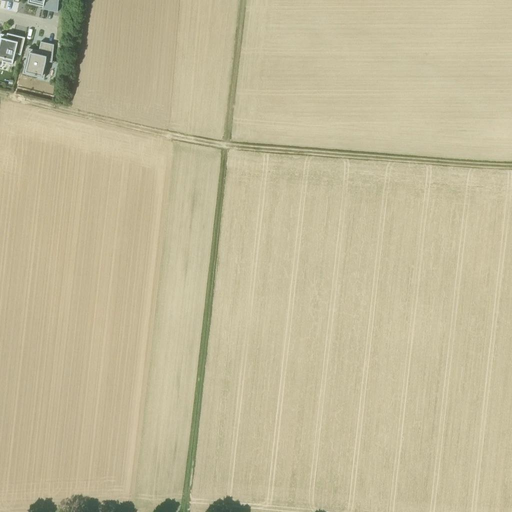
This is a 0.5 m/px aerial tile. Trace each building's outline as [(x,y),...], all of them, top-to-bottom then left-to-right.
[(43,0),(42,7),(42,9),(57,13),(58,0),(43,0)] [(13,37),(0,34),(0,35),(0,61),(12,65),(15,54),(16,47),(11,46),(13,37)] [(21,55),(25,38),(13,35),(13,37),(11,46),(16,47),(15,54),(21,55)] [(54,45),(41,42),(38,51),(49,53),(47,62),(52,63),(54,45)] [(38,51),(28,49),(23,74),(35,77),(35,76),(36,76),(36,75),(42,77),(43,76),(44,76),(47,62),(49,53),(38,51)]
